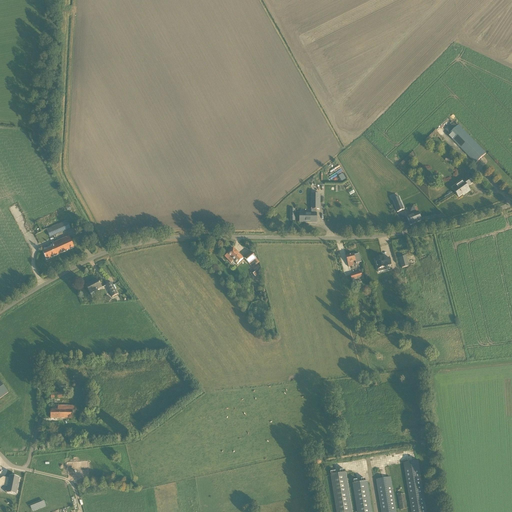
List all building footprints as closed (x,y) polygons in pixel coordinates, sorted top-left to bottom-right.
[(459,125),(457,127),(450,134),(449,135),(468,155),(472,160),(475,164),(486,154),(482,150),(478,146),(478,145),(459,125)] [(466,194),(470,191),(467,187),(473,183),(469,177),(452,188),(459,197),(465,193),(466,194)] [(316,222),(316,209),(320,209),(320,194),(311,194),(311,198),(311,213),(300,213),(300,222),(304,222),(304,221),(310,221),(310,222),(316,222)] [(404,209),(399,197),(392,200),(397,212),(404,209)] [(413,214),(407,217),(410,225),(421,220),(418,212),(413,214)] [(50,237),(70,229),(67,221),(46,230),(50,237)] [(46,260),(74,247),(69,236),(52,244),(54,247),(43,252),(46,260)] [(228,260),(232,264),(235,262),(237,264),(243,259),(237,252),(236,253),(233,249),(227,254),(231,258),(228,260)] [(247,261),(250,264),(256,259),(254,256),(250,252),(244,258),(247,261)] [(361,262),(359,254),(354,255),(354,254),(346,256),(349,267),(352,266),(351,263),(355,261),(356,264),(361,262)] [(408,256),(400,258),(404,269),(411,267),(408,256)] [(381,257),(374,259),(377,273),(381,272),(381,269),(384,268),(384,267),(390,265),(388,258),(384,259),(384,260),(382,260),(381,257)] [(259,271),(254,275),(259,281),(264,278),(259,271)] [(353,280),(354,280),(362,277),(360,271),(350,275),(352,281),(353,280)] [(102,288),(98,280),(91,284),(91,283),(86,285),(90,294),(90,293),(92,297),(96,295),(94,292),(102,288)] [(113,297),(118,294),(111,282),(106,285),(113,297)] [(0,398),(8,392),(0,381),(0,398)] [(51,419),(75,418),(76,406),(58,406),(58,410),(51,410),(51,419)] [(410,511),(426,511),(418,461),(403,464),(410,511)] [(68,472),(88,469),(87,462),(67,464),(68,472)] [(336,511),(351,511),(345,473),(331,475),(336,511)] [(17,492),(19,478),(10,476),(9,479),(3,477),(0,479),(0,488),(0,487),(3,485),(8,486),(7,490),(17,492)] [(396,511),(390,478),(376,480),(381,511),(396,511)] [(357,511),(371,511),(366,482),(353,484),(357,511)] [(400,510),(407,509),(404,494),(397,495),(400,510)]
